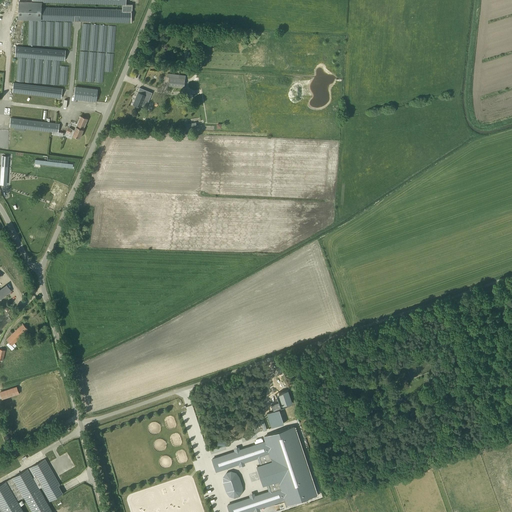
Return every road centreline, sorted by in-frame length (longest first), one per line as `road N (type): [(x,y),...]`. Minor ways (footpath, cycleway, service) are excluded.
road 1 (unclassified): [(80,423),(511,276)]
road 2 (unclassified): [(40,269),(158,0)]
road 3 (track): [(511,435),(283,511)]
road 4 (track): [(477,0),(468,114),(483,128),(511,121)]
road 5 (tertiary): [(80,423),(40,269)]
